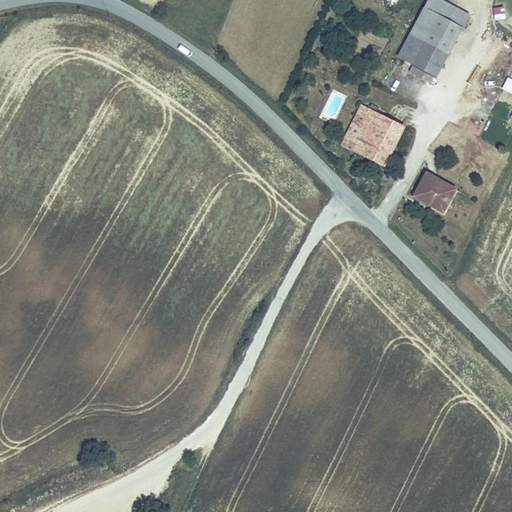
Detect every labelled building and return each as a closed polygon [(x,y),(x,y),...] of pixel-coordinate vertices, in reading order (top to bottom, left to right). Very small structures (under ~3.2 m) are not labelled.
[(418,13),(405,39),(440,56),(453,30),(418,13)] [(440,56),(405,39),(394,62),(428,80),(440,56)] [(374,137),(380,123),(374,120),(376,115),(367,111),(366,115),(357,111),(336,152),(380,174),(394,147),(374,137)] [(401,133),(380,123),(374,137),(394,147),(401,133)] [(423,185),(412,207),(439,221),(451,199),(423,185)]
